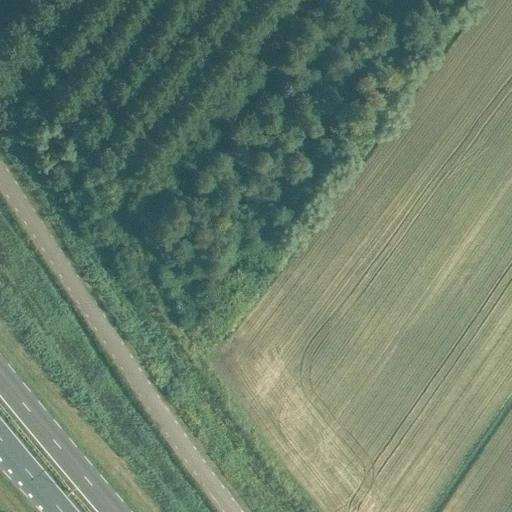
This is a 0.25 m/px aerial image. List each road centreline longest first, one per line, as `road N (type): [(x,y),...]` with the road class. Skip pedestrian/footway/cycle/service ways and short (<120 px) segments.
road 1 (unclassified): [(0,171),(234,511)]
road 2 (trunk): [(119,511),(0,370)]
